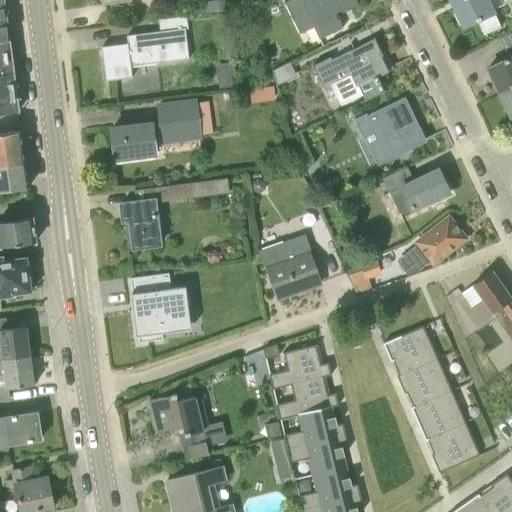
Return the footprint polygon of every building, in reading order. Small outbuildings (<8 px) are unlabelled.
[(224,0),(217,0),(199,2),(200,14),(226,11),(224,0)] [(319,40),(343,28),(337,16),(359,6),(355,0),(290,0),(284,3),(299,34),(305,31),(311,44),(319,40)] [(501,26),(495,12),(495,11),(495,10),(502,6),(498,0),(451,0),(464,26),(478,19),(485,33),(501,26)] [(0,42),(9,41),(4,1),(0,1),(0,42)] [(106,80),(132,77),(130,66),(178,61),(190,60),(186,31),(190,31),(188,16),(157,19),(159,32),(127,36),(128,44),(102,47),(106,80)] [(511,31),(499,38),(504,50),(511,46),(511,31)] [(388,72),(381,57),(382,56),(374,38),(373,38),(373,39),(332,59),(331,57),(312,66),(313,67),(314,67),(325,90),(332,87),(339,103),(363,92),(360,86),(388,72)] [(0,73),(13,72),(9,41),(0,42),(0,73)] [(511,57),(487,69),(499,93),(511,86),(511,57)] [(290,62),(272,69),(276,85),(297,76),(290,62)] [(0,114),(18,112),(13,72),(0,73),(0,114)] [(232,87),(230,75),(218,76),(219,88),(232,87)] [(251,103),(276,100),(274,86),(249,89),(251,103)] [(511,86),(499,93),(510,117),(511,116),(511,86)] [(153,143),(199,137),(195,102),(159,106),(161,123),(112,129),(116,159),(154,154),(153,143)] [(409,109),(398,114),(394,104),(375,113),(374,110),(352,120),(361,138),(362,137),(367,147),(386,137),(395,154),(424,140),(409,109)] [(21,132),(0,134),(0,166),(25,163),(21,132)] [(303,168),(313,163),(300,132),(291,136),(296,148),(294,149),(303,168)] [(0,191),(28,188),(25,163),(0,166),(0,191)] [(413,182),(406,167),(384,178),(401,214),(448,192),(438,169),(413,182)] [(228,193),(227,179),(195,183),(197,197),(228,193)] [(251,183),(252,191),(259,194),(265,189),(265,181),(258,179),(251,183)] [(160,244),(155,202),(153,188),(134,190),(135,202),(121,204),(123,220),(124,220),(125,231),(132,230),(134,247),(160,244)] [(344,198),(334,203),(339,212),(348,207),(344,198)] [(36,242),(33,218),(0,222),(0,240),(1,247),(36,242)] [(434,262),(465,238),(449,218),(418,242),(420,243),(406,253),(418,270),(433,260),(434,262)] [(309,253),(302,235),(258,251),(264,268),(267,268),(278,298),(320,283),(310,253),(309,253)] [(0,257),(0,310),(1,311),(0,301),(0,297),(14,295),(14,292),(30,290),(26,259),(3,262),(3,257),(0,257)] [(362,266),(367,277),(379,273),(375,262),(362,266)] [(511,298),(493,271),(461,294),(471,307),(483,299),(511,340),(511,298)] [(133,294),(130,294),(136,336),(138,336),(139,342),(163,339),(162,333),(191,329),(186,287),(171,289),(169,273),(130,278),(133,294)] [(0,359),(30,355),(27,326),(7,329),(5,318),(0,318),(0,359)] [(399,374),(397,375),(397,376),(437,359),(423,326),(383,343),(391,361),(393,360),(399,374)] [(279,355),(277,345),(263,349),(265,358),(279,355)] [(331,375),(328,363),(320,365),(315,347),(318,346),(317,345),(284,353),(288,370),(269,374),(272,389),(292,384),(323,376),(323,377),(331,375)] [(34,385),(30,355),(0,359),(0,401),(8,400),(8,399),(6,389),(34,385)] [(411,408),(451,390),(437,359),(397,376),(405,393),(407,392),(413,406),(411,407),(411,408)] [(296,400),(276,405),(280,419),(299,415),(299,414),(330,406),(330,407),(338,405),(335,393),(327,395),(323,377),(323,376),(292,384),(296,400)] [(181,396),(193,393),(190,384),(179,387),(181,396)] [(411,409),(414,408),(420,422),(417,423),(425,440),(465,422),(451,390),(411,408),(411,409)] [(177,402),(175,394),(149,400),(157,432),(183,426),(185,434),(180,436),(186,460),(213,453),(211,445),(227,441),(222,421),(205,424),(200,401),(195,402),(194,398),(177,402)] [(346,435),(343,423),(335,425),(330,407),(330,406),(299,414),(299,415),(303,430),(284,435),(287,449),(346,435)] [(36,414),(0,418),(0,448),(9,447),(9,444),(28,441),(28,442),(32,441),(32,440),(41,439),(37,413),(36,413),(36,414)] [(425,441),(428,440),(434,454),(431,455),(439,473),(480,455),(465,422),(425,440),(425,441)] [(287,449),(290,463),(309,458),(313,474),(345,467),(340,448),(348,446),(346,435),(287,449)] [(270,443),(273,454),(285,451),(282,440),(270,443)] [(212,470),(222,467),(219,458),(210,461),(212,470)] [(16,484),(21,511),(26,511),(53,506),(46,477),(32,480),(29,467),(13,471),(15,478),(7,480),(8,486),(16,484)] [(357,484),(349,486),(345,467),(313,474),(317,491),(298,496),(302,509),(360,495),(357,484)] [(212,510),(205,484),(224,480),(222,468),(166,481),(173,511),(231,511),(230,505),(212,510)] [(492,487),(480,496),(478,494),(490,511),(511,511),(511,481),(507,474),(491,485),(492,487)] [(490,511),(478,494),(462,505),(463,507),(456,511),(490,511)] [(355,511),(355,509),(363,507),(360,495),(302,509),(302,511),(355,511)]
